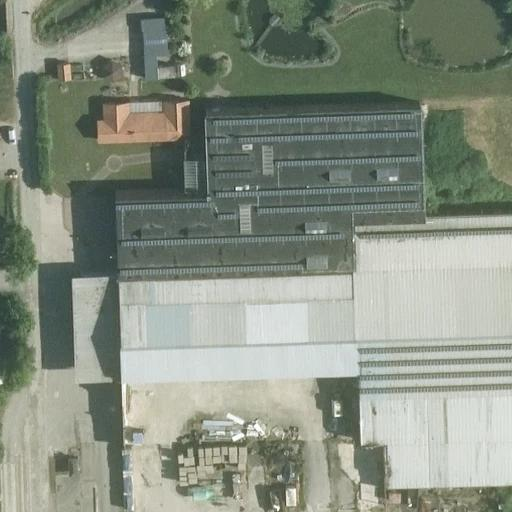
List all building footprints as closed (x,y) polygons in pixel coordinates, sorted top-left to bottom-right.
[(170,56),(141,57),(142,81),(171,80),(170,56)] [(66,64),(53,65),(55,84),(68,83),(66,64)] [(511,211),(421,215),(417,99),(195,108),(199,189),(107,192),(110,271),(114,379),(352,370),(355,441),(378,440),(380,489),(511,483),(511,211)] [(92,105),(93,146),(186,143),(185,103),(92,105)] [(73,380),(114,379),(110,271),(68,272),(73,380)]
